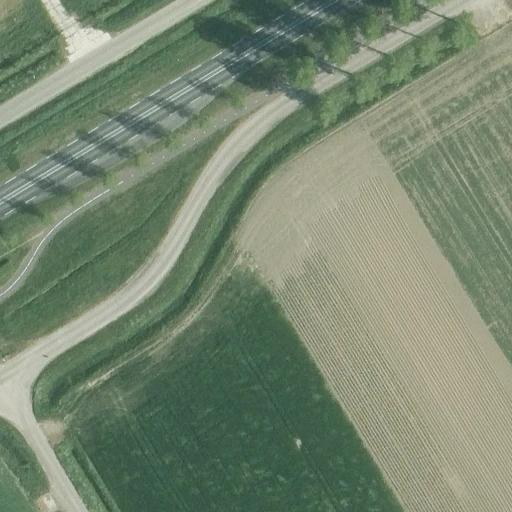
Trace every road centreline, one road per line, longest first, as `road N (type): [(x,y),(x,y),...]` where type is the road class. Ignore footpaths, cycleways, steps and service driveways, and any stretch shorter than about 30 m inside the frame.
road 1 (unclassified): [(0,378),(148,282),(225,153),(251,128),(459,0)]
road 2 (primary): [(0,202),(332,0)]
road 3 (unclassified): [(0,116),(195,0)]
road 4 (unclassified): [(79,511),(0,382)]
